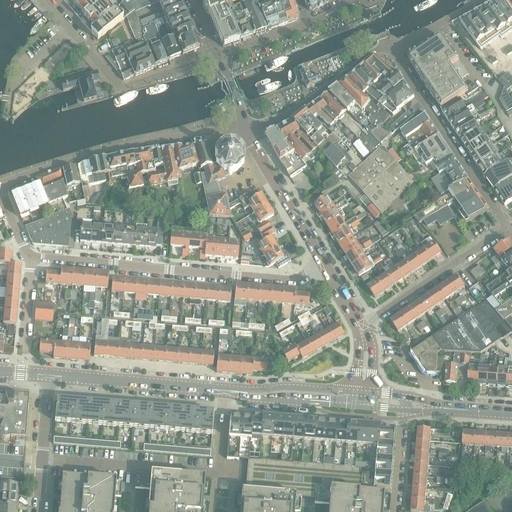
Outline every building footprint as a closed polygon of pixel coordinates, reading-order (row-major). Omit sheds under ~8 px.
[(134,11),(131,3),(126,6),(123,0),(68,0),(72,4),(73,3),(84,15),(83,17),(89,24),(90,23),(95,29),(94,29),(95,29),(90,33),(97,41),(102,37),(134,11)] [(158,15),(140,22),(142,28),(163,19),(169,35),(173,34),(177,42),(190,37),(195,49),(187,52),(188,54),(195,51),(199,50),(190,28),(189,27),(186,18),(185,17),(181,8),(181,7),(178,0),(156,0),(158,3),(162,13),(164,18),(160,20),(158,15)] [(201,0),(208,16),(209,16),(223,48),(240,42),(240,41),(255,35),(255,36),(264,32),(268,31),(296,21),(298,18),(291,0),(201,0)] [(303,0),(305,5),(309,12),(312,12),(327,4),(328,0),(303,0)] [(494,7),(493,7),(511,33),(511,32),(511,8),(506,0),(502,0),(494,6),(494,7)] [(491,5),(482,11),(500,37),(501,40),(511,33),(493,7),(493,8),(491,5)] [(110,56),(105,58),(123,80),(123,82),(134,77),(155,68),(155,67),(146,47),(147,46),(144,37),(143,37),(142,33),(143,33),(142,29),(135,11),(126,18),(135,41),(137,41),(139,47),(124,53),(123,50),(112,54),(113,55),(110,56)] [(482,11),(470,17),(490,44),(500,37),(482,11)] [(470,17),(461,23),(481,51),(490,44),(470,17)] [(167,41),(165,36),(168,34),(162,20),(154,24),(156,27),(170,61),(180,57),(173,39),(167,41)] [(146,47),(155,67),(170,61),(156,27),(154,24),(142,29),(143,33),(142,33),(143,37),(144,37),(147,46),(146,47)] [(190,37),(177,42),(183,56),(188,54),(187,52),(195,49),(190,37)] [(464,91),(463,90),(458,83),(469,76),(459,63),(460,62),(445,39),(440,39),(410,59),(409,64),(442,111),(466,94),(464,91)] [(375,91),(385,100),(386,99),(405,85),(399,77),(379,60),(376,57),(362,70),(370,79),(369,80),(374,86),(376,89),(375,91)] [(373,87),(374,86),(369,80),(370,79),(362,70),(355,76),(367,89),(372,85),(373,87)] [(322,83),(319,76),(314,78),(313,77),(312,77),(311,77),(309,71),(301,74),(303,80),(302,82),(302,83),(304,84),(305,84),(307,90),(313,87),(322,83)] [(91,75),(60,83),(63,92),(73,89),(78,87),(83,103),(96,99),(91,84),(99,82),(97,73),(95,74),(91,75)] [(355,76),(348,82),(371,104),(365,111),(370,116),(374,119),(382,110),(384,111),(385,110),(394,116),(398,113),(386,99),(385,100),(375,91),(371,88),(369,91),(367,89),(355,76)] [(358,111),(362,115),(365,111),(371,104),(348,82),(340,89),(360,110),(358,111)] [(468,97),(479,89),(474,83),(464,91),(466,94),(468,97)] [(417,105),(418,105),(405,85),(386,99),(398,113),(403,109),(406,114),(412,109),(417,105)] [(338,88),(330,94),(347,112),(359,124),(362,126),(368,121),(362,115),(358,111),(360,110),(340,89),(338,88)] [(511,101),(504,89),(500,100),(503,107),(511,101)] [(345,114),(347,112),(330,94),(321,102),(339,120),(345,114)] [(448,122),(483,102),(481,97),(465,107),(464,108),(460,102),(442,114),(448,122)] [(511,101),(503,107),(507,113),(511,109),(511,101)] [(363,132),(345,114),(339,120),(321,102),(309,111),(307,112),(314,120),(318,117),(331,128),(332,128),(335,131),(343,124),(357,139),(362,134),(369,142),(365,146),(374,156),(383,147),(381,145),(371,134),(367,129),(363,132)] [(479,117),(475,111),(485,105),(483,102),(448,122),(454,132),(479,117)] [(396,123),(389,128),(394,133),(410,119),(415,116),(421,111),(418,105),(412,109),(406,114),(396,123)] [(382,110),(374,119),(377,121),(383,126),(387,121),(391,117),(387,114),(384,111),(382,110)] [(307,112),(294,122),(318,149),(321,153),(325,157),(337,170),(344,178),(346,179),(350,175),(352,177),(365,191),(363,193),(383,214),(415,185),(413,183),(409,177),(383,147),(374,156),(373,156),(363,165),(347,147),(345,145),(339,139),(333,134),(329,138),(314,120),(307,112)] [(473,121),(454,132),(460,141),(479,130),(480,130),(481,129),(477,123),(481,121),(489,115),(487,112),(479,117),(473,121)] [(371,116),(367,120),(368,121),(372,125),(367,129),(371,134),(381,126),(376,122),(371,116)] [(401,133),(406,140),(430,124),(425,116),(418,121),(406,129),(401,133)] [(321,153),(318,149),(294,122),(279,131),(266,137),(290,180),(306,170),(308,172),(313,168),(308,163),(311,160),(312,161),(321,153)] [(439,137),(430,124),(406,140),(410,146),(414,152),(415,154),(417,152),(420,150),(419,149),(439,137)] [(387,131),(381,126),(371,134),(381,145),(392,135),(387,131)] [(479,130),(460,141),(467,151),(486,139),(480,130),(479,130)] [(436,170),(455,159),(439,137),(419,149),(420,150),(417,152),(427,167),(429,165),(434,172),(436,170)] [(486,139),(467,151),(473,160),(482,154),(492,148),(494,146),(488,137),(486,139)] [(244,153),(236,145),(235,145),(235,142),(234,141),(225,141),(223,142),(223,145),(216,153),(216,165),(212,166),(217,183),(229,177),(229,176),(231,176),(232,174),(232,173),(236,173),(244,165),(244,153)] [(217,183),(212,166),(205,145),(194,147),(201,170),(203,169),(205,175),(201,176),(209,218),(231,219),(230,211),(240,205),(238,201),(229,206),(226,194),(222,195),(216,183),(217,183)] [(410,146),(404,150),(408,156),(414,152),(410,146)] [(181,148),(173,150),(179,172),(198,166),(192,148),(191,148),(182,151),(181,148)] [(482,154),(473,160),(479,169),(498,156),(492,148),(482,154)] [(148,175),(149,188),(167,184),(167,187),(178,186),(177,182),(178,182),(178,180),(181,179),(179,172),(173,150),(161,152),(164,166),(165,172),(155,174),(148,175)] [(151,152),(137,154),(138,160),(140,166),(137,167),(138,177),(141,176),(148,175),(147,166),(153,164),(152,153),(151,152)] [(153,164),(147,166),(148,175),(155,174),(155,170),(154,168),(158,167),(164,166),(161,152),(152,153),(153,164)] [(107,176),(105,177),(106,183),(106,185),(108,188),(111,187),(112,184),(111,179),(121,178),(121,181),(127,179),(129,191),(140,189),(143,189),(141,176),(138,177),(137,167),(140,166),(138,160),(137,154),(107,160),(110,175),(107,176)] [(498,156),(479,169),(485,178),(504,166),(498,156)] [(447,194),(469,182),(455,159),(436,170),(440,176),(432,181),(442,197),(447,194)] [(83,164),(77,167),(81,185),(81,188),(106,183),(105,177),(107,176),(110,175),(107,160),(85,164),(83,164)] [(511,161),(504,166),(485,178),(494,192),(511,180),(511,161)] [(68,169),(63,170),(67,188),(72,186),(81,185),(77,167),(74,168),(74,166),(68,168),(68,169)] [(61,169),(35,179),(37,181),(39,185),(47,206),(67,198),(65,189),(61,169)] [(338,184),(344,178),(337,170),(330,176),(338,184)] [(202,184),(200,175),(194,176),(196,185),(202,184)] [(511,180),(494,192),(504,206),(511,201),(511,180)] [(454,204),(475,192),(469,182),(447,194),(448,196),(438,201),(414,218),(420,224),(438,214),(449,207),(454,204)] [(39,185),(30,189),(38,211),(48,207),(47,206),(39,185)] [(29,215),(38,211),(30,189),(20,192),(29,215)] [(20,218),(29,215),(20,192),(11,196),(20,218)] [(475,192),(454,204),(467,224),(489,212),(475,192)] [(97,195),(91,205),(97,206),(99,206),(103,194),(97,195)] [(268,207),(262,195),(261,195),(252,200),(249,195),(238,201),(240,205),(244,211),(250,207),(253,212),(259,208),(262,210),(268,207)] [(343,199),(333,205),(329,198),(315,206),(320,213),(317,215),(319,219),(322,217),(345,202),(343,199)] [(345,202),(322,217),(328,226),(334,222),(337,224),(342,220),(343,220),(342,218),(345,216),(341,210),(348,206),(345,202)] [(373,206),(368,210),(367,211),(375,221),(381,215),(373,206)] [(260,224),(274,216),(268,207),(262,210),(259,208),(253,212),(260,224)] [(360,207),(352,212),(354,215),(359,212),(362,215),(361,215),(356,219),(359,222),(368,216),(365,213),(360,207)] [(441,227),(455,220),(448,208),(425,222),(428,228),(438,222),(441,227)] [(68,248),(71,216),(69,211),(25,228),(32,246),(68,248)] [(334,222),(328,226),(335,237),(348,229),(351,227),(359,222),(356,219),(346,225),(345,225),(342,220),(337,224),(334,222)] [(91,244),(93,226),(82,225),(82,221),(76,221),(75,231),(81,232),(80,243),(91,244)] [(147,231),(145,249),(156,250),(156,247),(162,247),(163,230),(160,221),(157,221),(156,232),(147,231)] [(359,222),(351,227),(354,230),(361,226),(359,222)] [(383,238),(388,235),(378,222),(374,225),(383,238)] [(260,234),(271,228),(268,223),(257,229),(260,234)] [(147,231),(146,231),(147,226),(136,225),(136,230),(134,248),(145,249),(147,231)] [(102,245),(104,227),(93,226),(91,244),(102,245)] [(113,246),(114,228),(104,227),(102,245),(113,246)] [(124,247),(125,229),(114,228),(113,246),(124,247)] [(271,228),(260,234),(264,240),(274,234),(271,228)] [(134,248),(136,230),(125,229),(124,247),(134,248)] [(348,229),(335,237),(342,248),(348,244),(348,241),(353,238),(350,233),(350,232),(348,229)] [(248,231),(240,236),(243,239),(250,235),(248,231)] [(187,259),(189,234),(171,233),(170,248),(183,249),(182,259),(187,259)] [(205,261),(207,236),(189,234),(187,259),(188,249),(201,250),(200,260),(205,261)] [(250,235),(243,239),(245,243),(252,239),(250,235)] [(207,240),(207,236),(205,261),(205,258),(216,259),(217,241),(207,240)] [(421,237),(418,239),(422,245),(425,250),(433,261),(442,255),(435,244),(434,244),(429,240),(426,242),(425,242),(421,237)] [(348,244),(342,248),(347,257),(361,249),(358,244),(357,245),(353,238),(348,241),(348,244)] [(373,245),(381,241),(379,238),(371,242),(364,247),(366,250),(367,250),(374,246),(373,245)] [(277,248),(272,239),(259,246),(265,258),(271,254),(271,251),(277,248)] [(227,260),(228,242),(217,241),(216,259),(227,260)] [(511,255),(511,243),(510,241),(495,252),(498,257),(492,261),(496,266),(511,255)] [(238,261),(239,243),(228,242),(227,260),(238,261)] [(361,249),(347,257),(354,268),(361,264),(361,261),(366,258),(362,253),(363,252),(366,250),(364,247),(361,249)] [(281,255),(277,248),(271,251),(271,254),(265,258),(271,267),(276,264),(279,269),(291,263),(285,253),(281,255)] [(424,267),(433,261),(425,250),(417,256),(424,267)] [(12,265),(13,253),(0,251),(0,264),(8,265),(12,266),(12,265)] [(511,273),(511,272),(511,255),(496,266),(496,267),(495,267),(499,272),(506,267),(511,273)] [(414,274),(424,267),(417,256),(410,261),(406,263),(414,274)] [(361,264),(354,268),(357,272),(360,277),(373,269),(373,268),(370,264),(370,265),(366,258),(361,261),(361,264)] [(379,258),(373,262),(375,266),(382,261),(379,258)] [(405,280),(414,274),(406,263),(397,269),(405,280)] [(20,278),(21,266),(12,265),(12,266),(8,265),(7,277),(20,278)] [(476,281),(485,274),(479,267),(470,273),(476,281)] [(387,269),(384,271),(387,276),(395,287),(405,280),(397,269),(393,272),(391,273),(388,268),(387,269)] [(72,287),(73,271),(60,270),(60,274),(61,274),(60,286),(72,287)] [(83,288),(84,272),(73,271),(72,287),(83,288)] [(96,273),(92,272),(84,272),(83,288),(95,289),(96,273)] [(487,290),(502,309),(511,302),(511,301),(511,272),(511,273),(509,274),(492,286),(487,290)] [(61,274),(60,274),(46,273),(45,284),(38,283),(37,289),(44,289),(45,284),(60,286),(61,274)] [(107,290),(108,274),(96,273),(95,289),(107,290)] [(385,294),(395,287),(387,276),(377,283),(385,294)] [(19,290),(20,278),(7,277),(6,289),(19,290)] [(455,295),(465,288),(458,277),(447,284),(455,295)] [(136,282),(124,281),(112,280),(111,293),(118,294),(117,300),(122,301),(123,294),(135,295),(136,282)] [(147,296),(148,283),(136,282),(135,295),(147,296)] [(159,297),(160,284),(148,283),(147,296),(159,297)] [(376,300),(385,294),(377,283),(368,289),(376,300)] [(171,298),(172,285),(160,284),(159,297),(171,298)] [(445,301),(455,295),(447,284),(438,291),(445,301)] [(183,299),(184,286),(172,285),(171,298),(183,299)] [(236,285),(234,307),(246,308),(247,301),(248,286),(236,285)] [(194,306),(196,287),(184,286),(183,299),(191,300),(190,306),(194,306)] [(259,302),(260,287),(248,286),(247,301),(259,302)] [(207,301),(208,289),(196,287),(194,306),(199,306),(200,301),(207,301)] [(270,303),(271,288),(260,287),(259,302),(270,303)] [(282,305),(283,289),(271,288),(270,303),(282,305)] [(18,301),(19,290),(6,289),(5,300),(18,301)] [(219,290),(208,289),(207,301),(218,302),(219,290)] [(294,306),(295,294),(296,290),(283,289),(282,305),(294,306)] [(230,303),(231,291),(219,290),(218,302),(230,303)] [(436,308),(445,301),(438,291),(429,297),(436,308)] [(309,307),(310,296),(295,294),(294,306),(309,307)] [(427,314),(436,308),(429,297),(419,304),(427,314)] [(17,313),(18,301),(5,300),(4,307),(4,312),(17,313)] [(500,310),(496,313),(504,322),(511,316),(511,301),(511,302),(502,309),(500,310)] [(433,338),(412,353),(427,374),(435,375),(437,375),(437,373),(441,373),(442,353),(454,353),(472,355),(481,355),(492,347),(511,333),(511,331),(510,329),(504,322),(496,313),(486,302),(475,310),(469,314),(459,321),(433,338)] [(58,306),(54,306),(36,304),(34,321),(52,323),(53,313),(57,313),(58,306)] [(417,321),(427,314),(419,304),(409,310),(417,321)] [(328,307),(323,310),(327,317),(332,314),(328,307)] [(408,327),(417,321),(409,310),(400,317),(408,327)] [(16,326),(17,313),(4,312),(3,325),(16,326)] [(444,326),(448,324),(440,312),(436,315),(444,326)] [(308,313),(304,315),(306,319),(309,324),(313,321),(308,313)] [(300,323),(306,319),(304,315),(297,319),(300,323)] [(193,325),(200,326),(201,317),(194,316),(193,320),(193,325)] [(400,317),(392,323),(399,333),(408,327),(400,317)] [(302,327),(309,324),(306,319),(300,323),(302,327)] [(284,329),(290,325),(288,320),(281,324),(284,329)] [(108,326),(109,322),(102,321),(100,338),(96,338),(94,357),(106,358),(107,345),(108,326)] [(424,330),(427,335),(431,332),(428,328),(424,322),(420,325),(424,330)] [(133,323),(132,328),(132,332),(140,332),(141,324),(133,323)] [(277,333),(284,329),(281,324),(274,328),(277,333)] [(333,342),(344,336),(337,325),(327,331),(333,342)] [(72,345),(73,339),(73,331),(68,330),(67,338),(67,344),(65,360),(77,361),(79,345),(72,345)] [(420,333),(416,336),(421,342),(428,337),(427,335),(424,330),(420,333)] [(282,339),(288,335),(286,331),(279,335),(282,339)] [(323,348),(333,342),(327,331),(316,337),(323,348)] [(312,354),(323,348),(316,337),(306,343),(312,354)] [(90,362),(91,346),(92,340),(86,340),(86,346),(79,345),(77,361),(90,362)] [(129,360),(130,347),(131,341),(126,340),(125,346),(119,346),(118,359),(129,360)] [(130,347),(129,360),(141,361),(142,348),(137,347),(136,347),(137,341),(131,340),(131,341),(130,347)] [(54,355),(55,343),(40,342),(39,353),(54,355)] [(65,360),(67,344),(55,343),(54,355),(53,359),(65,360)] [(306,343),(296,348),(300,356),(302,360),(312,354),(306,343)] [(118,359),(119,346),(107,345),(106,358),(118,359)] [(300,356),(296,348),(294,346),(281,353),(287,363),(300,356)] [(153,362),(154,349),(142,348),(141,361),(153,362)] [(165,363),(166,350),(154,349),(153,362),(165,363)] [(177,364),(178,351),(166,350),(165,363),(177,364)] [(189,365),(190,352),(178,351),(177,364),(189,365)] [(201,366),(202,353),(190,352),(189,365),(201,366)] [(213,367),(214,354),(202,353),(201,366),(213,367)] [(448,366),(446,383),(457,384),(457,380),(468,381),(469,367),(470,362),(470,355),(454,354),(453,365),(458,366),(458,367),(453,367),(448,366)] [(230,358),(222,357),(218,357),(217,373),(228,374),(230,358)] [(240,375),(241,359),(230,358),(228,374),(240,375)] [(468,381),(468,386),(478,387),(480,358),(475,358),(475,361),(475,362),(470,362),(469,367),(468,381)] [(480,358),(478,387),(488,388),(490,363),(484,363),(485,358),(480,358)] [(253,376),(253,372),(254,360),(241,359),(240,375),(253,376)] [(490,363),(488,388),(497,389),(500,359),(495,359),(495,364),(490,363)] [(500,359),(497,389),(507,389),(509,370),(505,370),(506,360),(500,359)] [(254,360),(253,372),(267,373),(268,361),(254,360)] [(6,401),(5,398),(0,397),(0,440),(1,441),(2,442),(3,442),(4,443),(5,443),(7,442),(9,442),(11,442),(13,442),(25,443),(28,406),(12,405),(12,404),(11,404),(10,403),(9,404),(8,404),(8,405),(7,405),(7,402),(6,401)] [(90,404),(67,402),(57,401),(55,422),(88,425),(90,404)] [(121,406),(98,404),(90,404),(88,425),(118,427),(121,406)] [(152,409),(129,407),(121,406),(118,427),(149,430),(152,409)] [(183,412),(160,410),(152,409),(149,430),(180,432),(183,412)] [(213,414),(192,412),(183,412),(180,432),(211,435),(213,414)] [(230,422),(228,438),(239,439),(241,423),(241,417),(230,416),(230,422)] [(251,423),(250,438),(261,439),(261,430),(262,424),(262,418),(262,416),(252,416),(252,418),(251,423)] [(241,423),(239,439),(250,440),(250,438),(251,423),(252,418),(241,417),(241,423)] [(261,430),(261,439),(271,440),(272,431),(272,425),(273,419),(262,418),(262,424),(261,430)] [(272,431),(271,440),(282,441),(282,432),(284,420),(273,419),(272,425),(272,431)] [(282,432),(282,441),(292,442),(293,433),(294,420),(284,420),(282,432)] [(293,433),(292,442),(303,443),(304,434),(305,421),(294,420),(293,433)] [(304,434),(303,443),(314,444),(314,435),(315,422),(305,421),(304,434)] [(314,435),(314,444),(324,444),(325,435),(326,422),(315,421),(315,422),(314,435)] [(325,435),(324,444),(335,445),(336,436),(337,423),(326,422),(325,435)] [(336,436),(335,445),(345,446),(346,437),(347,425),(347,423),(337,423),(336,436)] [(346,437),(345,446),(356,447),(357,438),(358,426),(347,425),(346,437)] [(357,438),(356,447),(366,448),(367,442),(367,439),(368,427),(358,426),(357,438)] [(367,442),(366,448),(376,449),(377,443),(377,440),(378,440),(379,428),(379,427),(368,427),(367,439),(367,442)] [(377,440),(377,443),(393,445),(394,429),(392,429),(379,428),(378,440),(377,440)] [(430,442),(431,430),(418,429),(417,441),(430,442)] [(475,447),(475,434),(463,433),(462,446),(475,447)] [(486,448),(486,435),(475,434),(475,447),(486,448)] [(486,435),(486,448),(485,453),(491,454),(491,448),(497,448),(498,436),(486,435)] [(508,455),(509,436),(498,436),(497,448),(502,449),(502,454),(508,455)] [(428,455),(430,442),(417,441),(415,454),(428,455)] [(376,449),(375,458),(392,460),(393,445),(377,443),(376,449)] [(159,454),(160,447),(143,446),(143,453),(159,454)] [(176,455),(177,449),(160,447),(159,454),(176,455)] [(193,457),(193,450),(177,449),(176,455),(193,457)] [(427,466),(428,455),(415,454),(414,465),(427,466)] [(375,458),(374,473),(390,475),(392,460),(375,458)] [(245,491),(245,492),(299,496),(314,497),(315,488),(361,492),(362,470),(248,461),(246,480),(245,491)] [(426,478),(427,466),(414,465),(413,477),(426,478)] [(437,479),(449,480),(460,480),(461,473),(446,472),(446,474),(438,474),(437,479)] [(136,473),(135,489),(150,490),(147,511),(202,511),(203,499),(204,479),(136,473)] [(374,473),(373,489),(387,490),(389,490),(390,475),(374,473)] [(113,511),(115,498),(121,498),(122,482),(62,477),(61,497),(59,511),(113,511)] [(425,490),(426,478),(413,477),(412,489),(425,490)] [(14,485),(15,479),(0,478),(0,479),(0,495),(17,497),(18,485),(14,485)] [(315,499),(314,504),(329,505),(328,511),(382,511),(383,508),(383,503),(384,494),(373,493),(316,488),(315,499)] [(424,502),(425,490),(412,489),(411,501),(424,502)] [(241,492),(239,492),(239,500),(242,500),(241,506),(238,506),(237,511),(291,511),(292,511),(293,511),(297,511),(299,496),(245,492),(241,492)] [(0,506),(16,507),(17,497),(0,495),(0,506)] [(424,508),(424,502),(411,501),(410,511),(431,511),(432,509),(424,508)] [(490,511),(484,502),(469,511),(490,511)]
